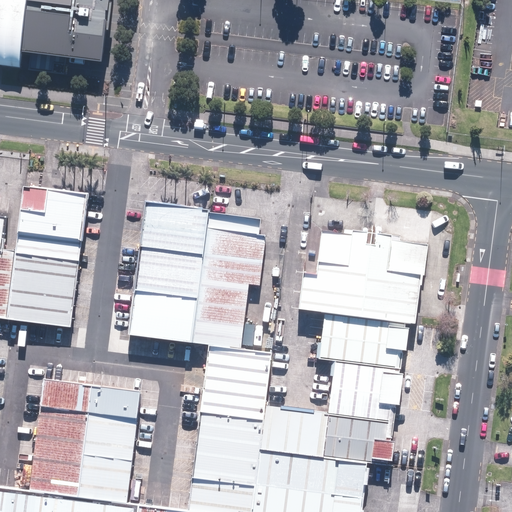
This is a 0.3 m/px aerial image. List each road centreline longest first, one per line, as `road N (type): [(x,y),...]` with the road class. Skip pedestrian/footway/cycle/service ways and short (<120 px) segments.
road 1 (secondary): [(499,179),(0,116)]
road 2 (residential): [(458,511),(499,179)]
